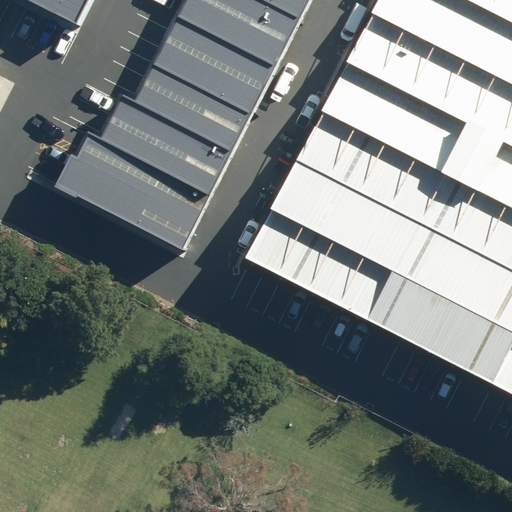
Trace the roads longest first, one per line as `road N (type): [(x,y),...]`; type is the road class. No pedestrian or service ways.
road 1 (unknown): [(208,301),(49,204),(46,169),(133,0)]
road 2 (unknown): [(208,301),(349,0)]
